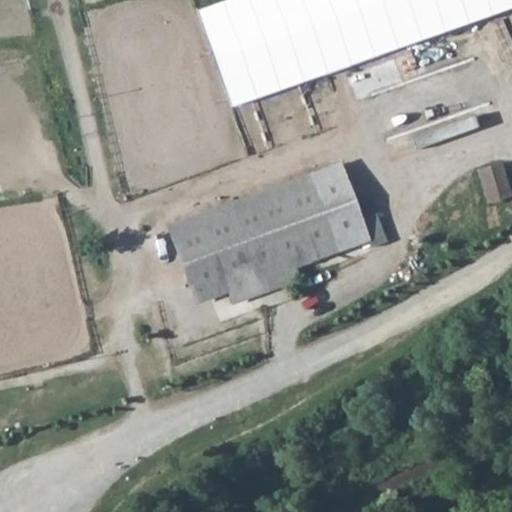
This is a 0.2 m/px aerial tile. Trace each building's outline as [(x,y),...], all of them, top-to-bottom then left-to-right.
[(234,109),(511,7),(511,4),(510,0),(229,0),(200,11),(234,109)] [(393,153),(492,121),(477,76),(378,108),(393,153)] [(496,165),(474,173),(485,205),(507,197),(496,165)] [(187,288),(221,276),(286,253),(354,229),(335,173),(167,232),(187,288)] [(337,247),(314,257),(327,287),(350,277),(337,247)] [(221,276),(230,300),(296,277),(286,253),(221,276)]
